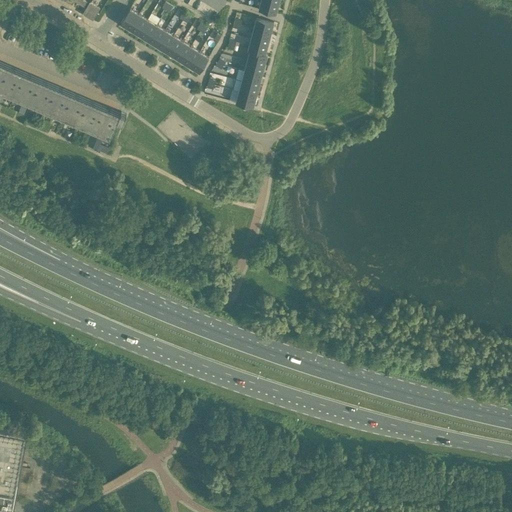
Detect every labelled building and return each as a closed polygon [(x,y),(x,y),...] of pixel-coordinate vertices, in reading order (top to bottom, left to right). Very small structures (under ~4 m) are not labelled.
[(276,12),(279,1),(273,0),(260,0),(259,8),(276,12)] [(89,2),(87,6),(97,12),(100,7),(90,1),(89,2)] [(86,7),(82,13),(93,19),(97,12),(87,6),(86,7)] [(130,7),(121,22),(130,28),(139,12),(130,7)] [(139,12),(130,28),(138,33),(148,18),(139,12)] [(253,27),(271,32),(274,21),(256,16),(253,27)] [(148,18),(138,33),(147,38),(157,23),(148,18)] [(165,28),(157,23),(147,38),(156,44),(165,28)] [(251,38),(268,42),(271,32),(253,27),(251,38)] [(165,28),(156,44),(164,49),(174,34),(165,28)] [(174,34),(164,49),(173,54),(183,39),(174,34)] [(250,49),(265,53),(265,52),(268,42),(251,38),(248,49),(250,49)] [(173,54),(182,60),(191,45),(183,39),(173,54)] [(200,50),(191,45),(182,60),(190,65),(200,50)] [(250,49),(247,59),(264,64),(267,53),(265,52),(265,53),(250,49)] [(200,50),(190,65),(199,71),(209,56),(200,50)] [(247,59),(244,69),(261,74),(264,64),(247,59)] [(0,87),(95,128),(104,132),(111,135),(110,137),(110,138),(117,121),(122,123),(126,113),(121,111),(0,60),(0,87)] [(244,69),(241,80),(259,84),(261,74),(244,69)] [(241,80),(239,90),(256,95),(259,84),(241,80)] [(232,88),(229,99),(236,101),(253,106),(256,95),(239,90),(233,89),(232,88)] [(93,136),(89,145),(98,148),(101,140),(93,136)] [(0,505),(14,508),(28,429),(0,424),(0,505)] [(21,465),(16,494),(25,496),(30,467),(21,465)]
